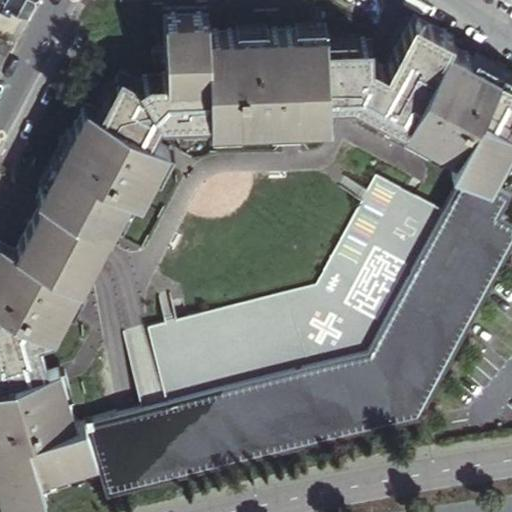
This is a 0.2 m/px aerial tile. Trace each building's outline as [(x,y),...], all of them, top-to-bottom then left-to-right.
[(6,0),(26,10),(31,0),(6,0)] [(411,14),(449,35),(451,31),(412,11),(411,14)] [(358,98),(401,122),(407,110),(420,117),(413,129),(449,148),(445,157),(460,165),(484,179),(511,129),(511,77),(446,41),(449,35),(411,14),(383,63),(379,61),(370,56),(370,37),(323,38),(323,27),(205,29),(204,12),(160,12),(162,72),(145,72),(137,77),(121,68),(99,106),(86,98),(37,184),(42,186),(105,221),(109,214),(124,189),(129,191),(134,194),(149,167),(155,156),(143,150),(151,135),(145,132),(158,110),(209,108),(208,117),(281,116),(281,106),(296,104),(296,116),(327,115),(327,93),(349,93),(358,98)] [(0,60),(9,42),(0,37),(0,60)] [(281,116),(296,116),(296,104),(281,106),(281,116)] [(407,110),(401,122),(413,129),(420,117),(407,110)] [(143,150),(155,156),(164,141),(151,135),(143,150)] [(484,179),(460,165),(437,206),(373,170),(311,282),(148,320),(149,322),(144,323),(160,395),(136,401),(137,405),(112,410),(111,407),(68,417),(57,375),(43,379),(39,363),(41,362),(33,332),(44,329),(68,286),(57,279),(60,273),(14,248),(0,239),(0,498),(37,490),(32,471),(89,457),(96,489),(419,415),(511,233),(511,223),(494,213),(500,202),(479,189),(484,179)] [(105,221),(42,186),(38,195),(43,198),(101,229),(105,221)] [(0,228),(0,239),(14,248),(20,239),(27,226),(23,224),(26,220),(29,221),(43,198),(38,195),(37,196),(14,236),(0,228)] [(77,272),(85,257),(80,255),(82,250),(87,253),(101,229),(43,198),(29,221),(36,225),(33,229),(27,226),(20,239),(65,265),(77,272)] [(20,239),(14,248),(60,273),(65,265),(20,239)] [(60,273),(72,279),(77,272),(65,265),(60,273)] [(68,286),(72,279),(60,273),(57,279),(68,286)] [(43,379),(57,375),(53,359),(41,362),(39,363),(43,379)] [(137,405),(136,401),(111,407),(112,410),(137,405)]
